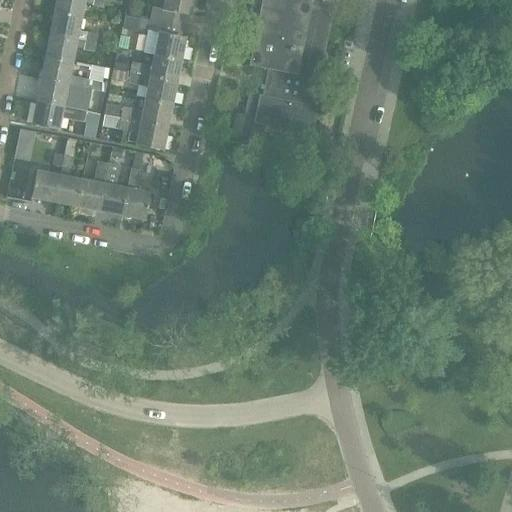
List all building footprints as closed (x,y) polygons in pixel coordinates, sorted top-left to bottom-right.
[(56,0),(54,12),(81,18),(84,3),(103,7),(104,0),(56,0)] [(151,20),(183,26),(185,15),(189,16),(192,0),(165,0),(163,10),(153,8),(151,20)] [(323,4),(312,2),(312,0),(262,0),(249,66),(268,70),(263,96),(259,95),(254,124),(312,136),(318,108),(311,106),(313,97),(316,97),(322,66),(319,65),(328,20),(331,21),(334,7),(323,4)] [(50,35),(96,44),(98,35),(78,32),(81,18),(54,12),(50,35)] [(123,29),(138,32),(140,19),(125,16),(123,29)] [(144,54),(154,56),(180,61),(185,37),(181,37),(183,26),(151,20),(149,32),(144,54)] [(45,58),(72,63),(75,47),(95,51),(96,44),(50,35),(45,58)] [(132,62),(129,75),(176,84),(180,61),(154,56),(152,66),(132,62)] [(45,58),(41,80),(88,89),(89,81),(69,76),(72,63),(45,58)] [(147,88),(145,100),(171,105),(176,84),(129,75),(128,84),(147,88)] [(36,102),(63,108),(66,94),(86,98),(88,89),(41,80),(36,102)] [(121,119),(167,128),(171,105),(145,100),(143,111),(123,107),(121,119)] [(63,108),(36,102),(32,125),(58,131),(61,118),(84,122),(86,112),(63,108)] [(167,128),(121,119),(118,130),(138,134),(136,146),(162,151),(167,128)] [(21,131),(19,139),(34,142),(35,134),(21,131)] [(52,166),(61,168),(63,156),(55,154),(52,166)] [(63,156),(61,168),(70,170),(72,158),(63,156)] [(77,207),(99,211),(109,163),(98,161),(94,183),(82,180),(77,207)] [(109,163),(99,211),(122,216),(127,189),(116,187),(120,165),(109,163)] [(131,169),(127,189),(122,216),(145,220),(150,194),(138,192),(141,179),(139,178),(140,171),(131,169)] [(31,198),(54,203),(59,176),(36,171),(31,198)] [(59,176),(54,203),(77,207),(82,180),(59,176)]
